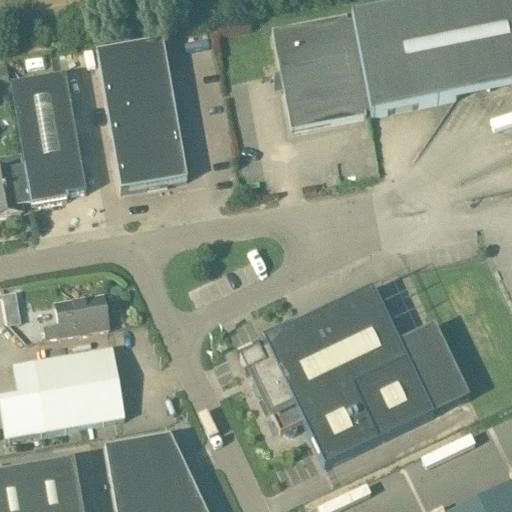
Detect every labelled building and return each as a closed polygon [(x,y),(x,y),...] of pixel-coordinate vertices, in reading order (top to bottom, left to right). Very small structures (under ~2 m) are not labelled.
[(511,0),(451,0),(350,19),(370,120),(447,105),(511,92),(511,0)] [(290,135),(365,121),(346,20),(271,35),(290,135)] [(120,196),(186,185),(162,45),(95,57),(120,196)] [(0,97),(10,95),(6,71),(0,71),(0,97)] [(0,220),(20,217),(19,209),(30,207),(31,211),(66,204),(65,201),(85,197),(65,80),(10,90),(24,173),(13,175),(12,173),(0,175),(0,220)] [(432,420),(372,293),(263,345),(265,349),(237,362),(245,379),(250,377),(255,387),(253,388),(251,391),(255,399),(259,401),(261,399),(263,404),(259,406),(265,419),(269,417),(272,422),(267,424),(273,437),(278,434),(279,437),(282,436),(285,439),(288,440),(291,439),(294,437),(295,433),(295,430),(302,427),(323,472),(432,420)] [(16,297),(5,299),(3,299),(6,313),(19,311),(18,309),(16,297)] [(45,345),(108,334),(102,300),(54,308),(58,328),(42,331),(45,345)] [(15,399),(0,401),(0,433),(2,445),(45,438),(124,424),(112,355),(33,369),(10,373),(15,399)] [(114,511),(203,511),(170,440),(104,452),(114,511)] [(0,511),(81,511),(73,465),(0,477),(0,511)]
